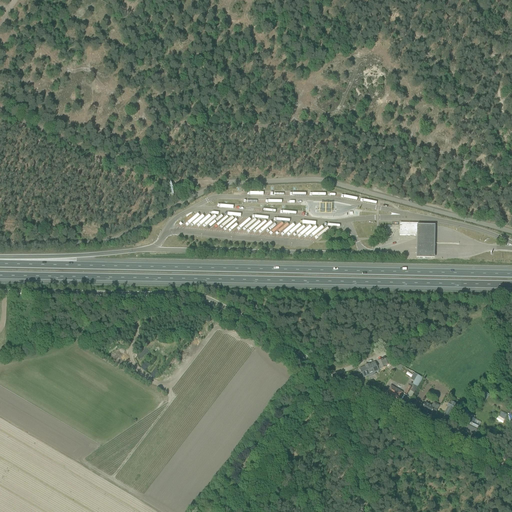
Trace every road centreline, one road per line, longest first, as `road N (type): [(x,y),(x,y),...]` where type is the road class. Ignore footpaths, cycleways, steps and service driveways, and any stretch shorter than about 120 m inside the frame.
road 1 (unclassified): [(0,290),(199,295),(433,440),(511,471)]
road 2 (unclassified): [(511,232),(313,181),(220,184),(91,243),(0,242)]
road 3 (motorway): [(511,274),(0,264)]
road 4 (motorway): [(0,275),(511,284)]
road 5 (track): [(220,184),(152,184),(0,118)]
road 6 (motorway): [(138,250),(0,257)]
road 7 (track): [(358,511),(335,380)]
